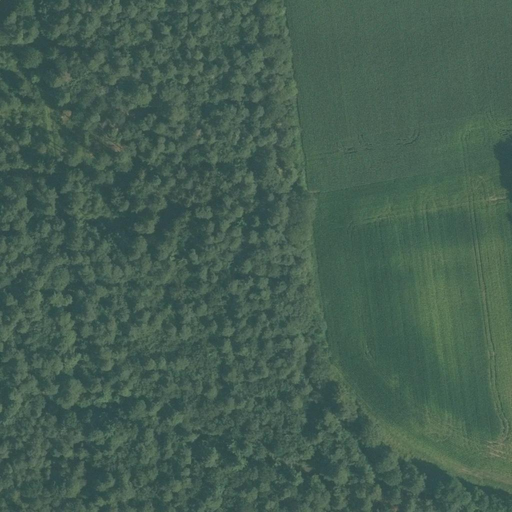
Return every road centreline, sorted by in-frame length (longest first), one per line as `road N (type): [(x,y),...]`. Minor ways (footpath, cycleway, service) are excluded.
road 1 (track): [(511,511),(0,372)]
road 2 (track): [(35,0),(75,391)]
